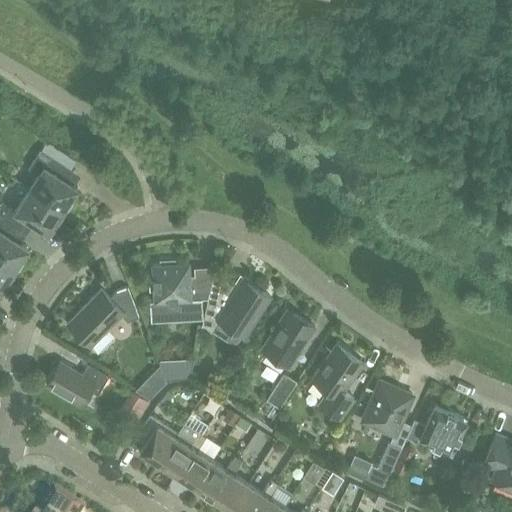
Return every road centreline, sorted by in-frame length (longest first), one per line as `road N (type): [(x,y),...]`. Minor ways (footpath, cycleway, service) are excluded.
road 1 (residential): [(511,398),(411,348),(249,232),(224,223),(158,222),(109,235),(46,286),(23,321),(10,423)]
road 2 (residential): [(146,511),(10,423)]
